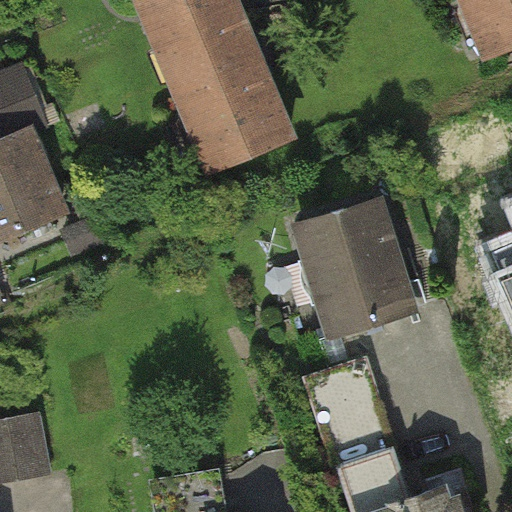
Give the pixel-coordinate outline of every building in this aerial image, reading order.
[(241,0),(135,0),(129,3),(201,183),(299,144),(263,53),(241,0)] [(511,0),(453,0),(480,66),(511,53),(511,0)] [(0,70),(0,131),(49,112),(28,60),(0,70)] [(37,127),(0,142),(0,245),(74,215),(37,127)] [(298,225),(330,342),(420,318),(389,201),(298,225)] [(316,379),(338,464),(395,450),(374,364),(316,379)] [(0,420),(0,481),(49,475),(41,415),(0,420)] [(482,511),(472,479),(362,511),(482,511)]
